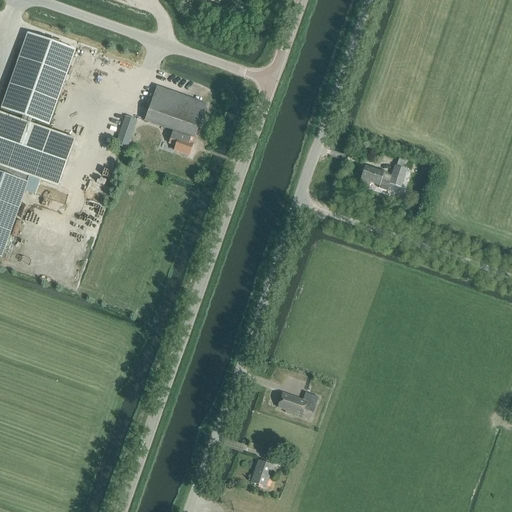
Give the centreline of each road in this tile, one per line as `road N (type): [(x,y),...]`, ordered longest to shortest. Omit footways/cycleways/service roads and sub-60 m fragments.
road 1 (unclassified): [(191,511),(371,0)]
road 2 (tertiary): [(121,511),(274,82)]
road 3 (unclassified): [(274,82),(36,0)]
